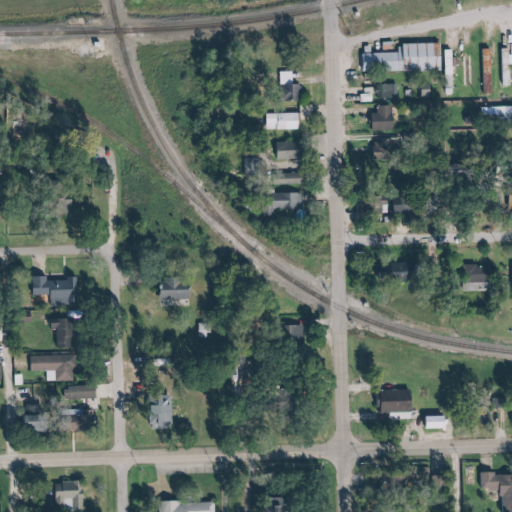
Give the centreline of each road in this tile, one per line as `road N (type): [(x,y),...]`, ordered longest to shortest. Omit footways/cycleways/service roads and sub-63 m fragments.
road 1 (tertiary): [(0,459),(511,444)]
road 2 (tertiary): [(344,511),(331,0)]
road 3 (residential): [(115,198),(121,511)]
road 4 (residential): [(511,13),(331,51)]
road 5 (residential): [(511,232),(335,241)]
